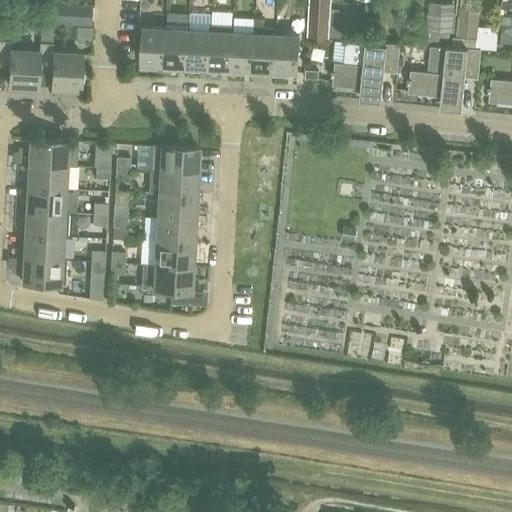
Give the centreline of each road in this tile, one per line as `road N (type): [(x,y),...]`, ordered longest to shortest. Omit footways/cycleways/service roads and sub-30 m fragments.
road 1 (residential): [(0,298),(217,333),(231,106)]
road 2 (residential): [(511,130),(231,106)]
road 3 (residential): [(231,106),(102,99),(73,122),(0,119)]
